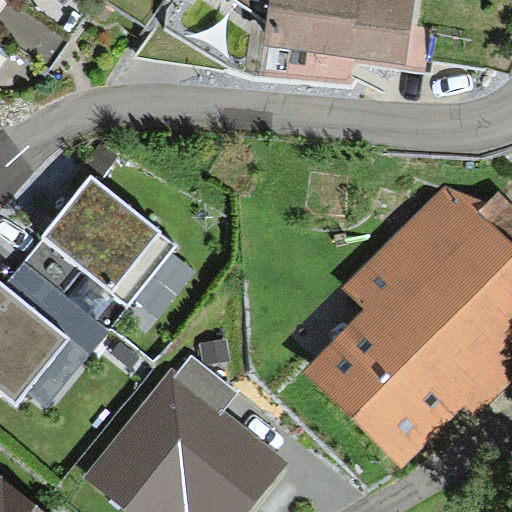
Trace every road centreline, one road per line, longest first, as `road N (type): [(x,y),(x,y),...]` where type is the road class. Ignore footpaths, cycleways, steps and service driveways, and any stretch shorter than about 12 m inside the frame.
road 1 (residential): [(0,165),(33,136),(127,105),(396,126),(499,118),(511,106)]
road 2 (residential): [(375,511),(462,463),(511,446)]
